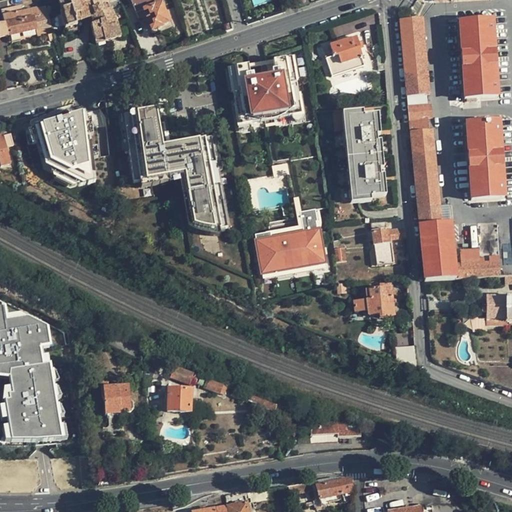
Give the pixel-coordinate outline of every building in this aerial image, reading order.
[(58,0),(62,12),(60,12),(65,28),(67,28),(69,32),(79,29),(77,22),(91,18),(93,25),(91,26),(96,44),(120,37),(118,27),(105,0),(58,0)] [(163,0),(131,0),(137,14),(145,10),(152,30),(162,27),(161,25),(169,22),(162,5),(165,4),(163,0)] [(2,11),(4,21),(0,21),(0,37),(8,37),(18,34),(20,41),(28,39),(26,33),(50,27),(45,6),(23,12),(22,7),(2,11)] [(400,21),(424,282),(455,280),(450,225),(440,225),(431,132),(426,131),(425,121),(430,120),(428,105),(423,105),(423,96),(428,95),(421,19),(400,21)] [(224,25),(226,32),(233,30),(231,22),(224,25)] [(492,22),(458,24),(463,100),(497,97),(492,22)] [(361,58),(355,41),(356,40),(355,37),(353,29),(319,40),(328,69),(361,58)] [(289,67),(293,66),(296,80),(299,79),(295,58),(288,59),(289,67)] [(249,77),(247,68),(232,71),(233,78),(229,79),(232,93),(235,109),(239,128),(254,125),(252,115),(286,109),(288,118),(303,115),(299,96),(296,80),(293,66),(289,67),(288,59),(266,64),(268,75),(270,75),(272,87),(254,90),(253,86),(252,77),(249,77)] [(205,78),(215,77),(212,63),(202,66),(205,78)] [(232,93),(229,79),(233,78),(232,71),(224,72),(229,94),(232,93)] [(269,82),(253,86),(254,90),(272,87),(270,75),(268,75),(269,82)] [(303,115),(288,118),(289,125),(301,123),(303,121),(305,120),(306,116),(306,114),(302,96),(299,96),(303,115)] [(255,132),(254,125),(239,128),(235,109),(232,110),(236,130),(237,132),(239,134),(242,135),(244,135),(255,132)] [(254,125),(288,118),(286,109),(252,115),(254,125)] [(207,140),(164,147),(157,110),(122,115),(134,187),(185,179),(194,233),(221,228),(207,140)] [(56,189),(98,181),(86,115),(35,125),(44,170),(52,169),(56,189)] [(350,201),(381,198),(374,115),(342,118),(350,201)] [(503,199),(498,123),(465,125),(470,200),(503,199)] [(0,167),(0,168),(4,167),(10,166),(4,147),(8,146),(5,135),(0,136),(0,167)] [(285,165),(276,167),(277,175),(287,173),(285,165)] [(287,176),(287,173),(277,175),(276,167),(271,168),(273,179),(287,176)] [(253,238),(260,277),(262,277),(321,266),(323,266),(318,235),(317,233),(316,233),(315,226),(316,225),(314,215),(314,213),(299,216),(302,236),(303,243),(306,243),(306,246),(298,248),(296,237),(276,240),(278,251),(269,252),(269,249),(271,248),(270,241),(269,235),(253,238)] [(387,231),(386,222),(371,224),(372,232),(387,231)] [(372,232),(374,248),(392,246),(391,241),(405,239),(404,229),(387,231),(372,232)] [(302,236),(296,237),(298,248),(306,246),(306,243),(303,243),(302,236)] [(276,240),(270,241),(271,248),(269,249),(269,252),(278,251),(276,240)] [(393,264),(392,246),(374,248),(376,266),(393,264)] [(344,248),(334,249),(335,263),(346,262),(344,248)] [(458,265),(459,280),(499,278),(497,263),(458,265)] [(321,266),(262,277),(263,282),(322,272),(321,266)] [(346,294),(345,283),(338,284),(338,295),(346,294)] [(368,311),(393,309),(391,288),(366,290),(367,300),(368,311)] [(511,298),(485,298),(485,304),(485,310),(481,309),(481,313),(485,313),(485,319),(485,327),(506,327),(506,322),(511,321),(511,328),(511,331),(511,298)] [(353,312),(368,311),(367,300),(353,301),(353,312)] [(0,379),(8,380),(10,390),(11,398),(7,398),(8,403),(4,404),(5,409),(7,423),(8,430),(11,445),(61,443),(48,366),(42,367),(40,357),(38,347),(48,346),(44,326),(28,318),(3,322),(2,316),(0,306),(0,305),(0,379)] [(393,316),(393,309),(368,311),(368,316),(379,315),(379,317),(393,316)] [(3,322),(28,318),(19,313),(2,316),(3,322)] [(485,327),(485,319),(469,318),(471,333),(485,333),(485,327)] [(416,360),(400,355),(398,364),(416,360)] [(189,386),(193,374),(176,366),(171,378),(189,386)] [(147,368),(143,370),(144,377),(150,377),(151,378),(152,375),(157,376),(159,373),(154,370),(147,368)] [(220,395),(223,385),(208,379),(204,389),(220,395)] [(103,389),(105,416),(131,415),(131,413),(135,411),(134,404),(130,399),(129,387),(103,389)] [(167,412),(193,413),(194,390),(168,389),(167,412)] [(11,398),(10,390),(2,391),(1,404),(4,404),(8,403),(7,398),(11,398)] [(274,412),(276,406),(259,399),(257,406),(274,412)] [(338,434),(338,437),(360,436),(360,430),(347,430),(347,424),(320,425),(320,422),(311,423),(311,435),(338,434)] [(11,445),(8,430),(2,431),(5,446),(11,445)] [(313,482),(319,502),(339,498),(351,496),(348,480),(340,481),(340,479),(313,482)] [(340,501),(339,498),(319,502),(320,506),(340,501)] [(247,511),(246,503),(226,508),(226,511),(247,511)]
